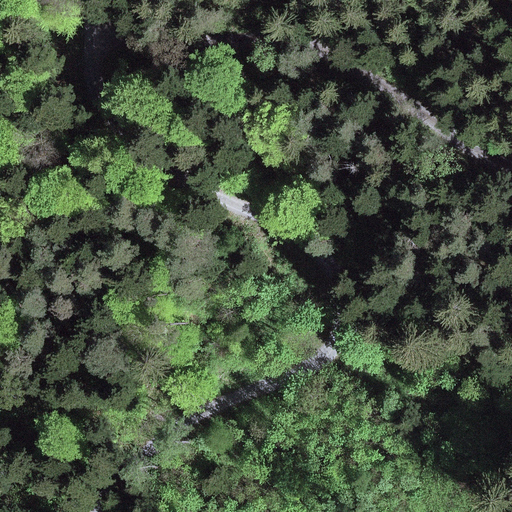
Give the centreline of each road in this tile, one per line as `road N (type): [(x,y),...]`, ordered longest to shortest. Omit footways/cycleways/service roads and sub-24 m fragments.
road 1 (track): [(92,0),(102,87),(137,134),(321,251),(345,323),(326,359),(174,428),(103,511)]
road 2 (track): [(93,36),(196,44),(281,35),(348,64),(511,169)]
